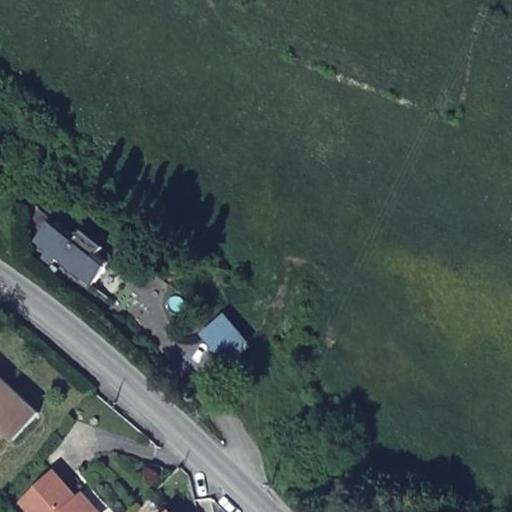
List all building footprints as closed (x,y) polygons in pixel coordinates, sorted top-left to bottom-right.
[(56,217),(36,243),(48,252),(46,256),(55,263),(57,260),(92,289),(113,262),(56,217)] [(204,334),(225,362),(248,344),(226,317),(204,334)] [(0,375),(0,427),(13,439),(39,412),(0,375)] [(30,511),(90,511),(81,502),(53,470),(20,501),(30,511)] [(81,502),(90,511),(102,511),(88,496),(81,502)]
